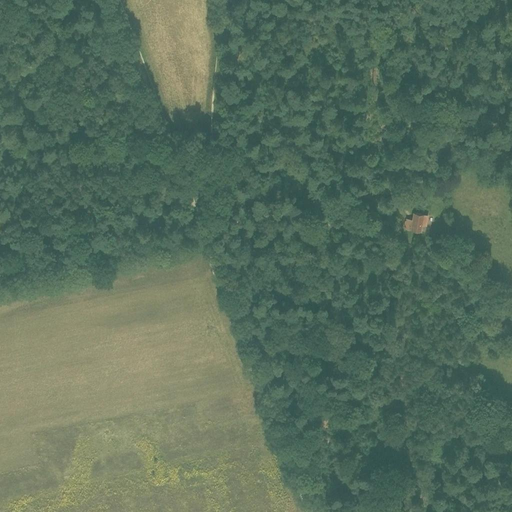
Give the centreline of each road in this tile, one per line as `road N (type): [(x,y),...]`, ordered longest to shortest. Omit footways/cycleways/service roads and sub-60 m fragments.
road 1 (track): [(307,511),(199,231)]
road 2 (track): [(199,231),(112,0)]
road 3 (track): [(224,0),(199,231)]
